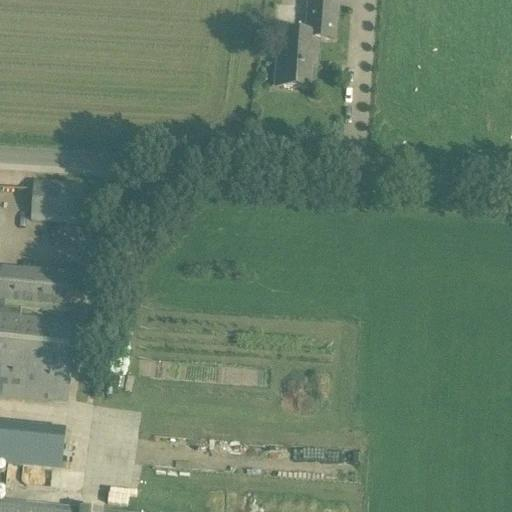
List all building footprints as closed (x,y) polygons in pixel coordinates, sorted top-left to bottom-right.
[(278,34),(275,73),(278,74),(277,91),(311,93),(312,69),(319,70),(320,44),(336,44),(338,9),(307,7),(304,36),(278,34)] [(32,184),(30,223),(80,226),(83,186),(32,184)] [(0,269),(0,398),(67,405),(75,323),(15,318),(16,304),(76,308),(79,275),(0,269)] [(132,319),(112,320),(115,370),(134,369),(132,319)] [(0,426),(0,466),(61,472),(64,432),(0,426)] [(344,456),(344,481),(366,480),(365,455),(344,456)]
